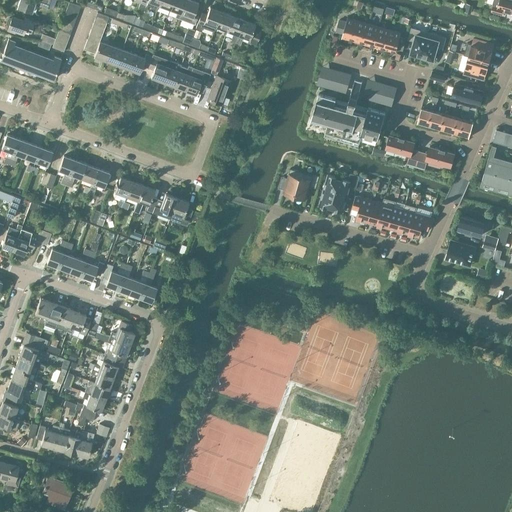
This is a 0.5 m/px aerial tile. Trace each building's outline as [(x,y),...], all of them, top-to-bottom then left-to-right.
[(19,0),(17,6),(32,11),(34,4),(47,8),(48,6),(54,8),(56,0),(19,0)] [(159,5),(160,0),(141,0),(140,3),(139,5),(145,7),(146,5),(157,9),(159,5)] [(170,9),(173,0),(160,0),(159,5),(170,9)] [(179,19),(186,0),(173,0),(170,9),(177,12),(175,17),(179,19)] [(191,0),(186,0),(179,19),(195,24),(199,12),(196,10),(199,3),(191,0)] [(511,11),(511,0),(493,0),(491,11),(503,15),(505,9),(511,11)] [(67,8),(78,12),(81,6),(72,3),(69,2),(67,8)] [(216,26),(221,11),(210,7),(207,14),(201,12),(196,28),(201,30),(202,28),(213,32),(216,26)] [(76,18),(78,12),(67,8),(65,13),(76,18)] [(227,31),(233,15),(221,11),(216,26),(227,31)] [(95,18),(107,22),(109,17),(97,12),(95,18)] [(117,12),(115,17),(125,21),(127,16),(117,12)] [(74,23),(76,18),(65,13),(63,19),(74,23)] [(238,35),(244,20),(233,15),(227,31),(234,33),(231,41),(236,42),(238,35)] [(23,20),(12,16),(11,19),(10,18),(8,19),(6,23),(7,25),(9,25),(8,29),(15,31),(15,30),(23,33),(26,26),(31,28),(34,20),(24,17),(23,20)] [(350,40),(356,20),(348,17),(346,22),(339,20),(336,31),(343,33),(342,38),(350,40)] [(105,28),(107,22),(95,18),(93,23),(105,28)] [(72,29),(74,23),(63,19),(61,25),(72,29)] [(256,44),(262,30),(254,27),(255,24),(244,20),(238,35),(236,42),(240,44),(243,37),(249,39),(248,41),(256,44)] [(361,43),(367,23),(356,20),(350,40),(361,43)] [(141,21),(139,26),(150,30),(151,25),(141,21)] [(103,34),(105,28),(93,23),(91,29),(103,34)] [(372,46),(377,26),(367,23),(361,43),(372,46)] [(70,35),(72,29),(61,25),(59,30),(70,35)] [(161,34),(163,29),(156,26),(151,25),(150,30),(161,34)] [(382,49),(388,29),(377,26),(372,46),(382,49)] [(174,34),(172,38),(182,42),(189,44),(195,30),(188,27),(184,37),(174,34)] [(427,32),(411,27),(408,40),(414,41),(411,53),(413,54),(412,55),(416,57),(417,55),(421,56),(427,32)] [(101,39),(103,34),(91,29),(89,35),(101,39)] [(161,34),(163,34),(164,35),(172,38),(174,34),(163,29),(161,34)] [(388,29),(382,49),(394,53),(396,48),(403,50),(406,39),(399,37),(400,32),(388,29)] [(68,40),(70,35),(59,30),(56,36),(68,40)] [(445,37),(427,32),(421,56),(426,58),(426,59),(431,61),(431,59),(433,60),(436,48),(442,49),(445,37)] [(54,42),(56,38),(42,33),(40,39),(51,43),(53,44),(54,42)] [(111,45),(100,41),(101,39),(89,35),(83,49),(95,53),(94,56),(105,60),(111,45)] [(66,46),(68,40),(56,36),(56,38),(54,42),(66,46)] [(464,55),(468,56),(490,62),(492,55),(491,55),(494,44),(474,38),(472,44),(467,43),(464,55)] [(17,57),(20,49),(13,47),(15,41),(9,39),(4,52),(17,57)] [(49,49),(51,43),(40,39),(38,45),(49,49)] [(64,51),(66,46),(54,42),(53,44),(52,47),(64,51)] [(186,51),(188,46),(177,42),(175,46),(186,51)] [(116,64),(122,49),(111,45),(105,60),(116,64)] [(198,55),(199,51),(188,46),(186,51),(198,55)] [(30,61),(33,54),(20,49),(17,57),(30,61)] [(128,69),(133,53),(122,49),(116,64),(128,69)] [(14,64),(17,57),(4,52),(1,59),(14,64)] [(148,67),(152,56),(147,54),(145,58),(133,53),(128,69),(139,73),(142,65),(148,67)] [(43,66),(46,59),(33,54),(30,61),(43,66)] [(43,66),(56,71),(61,58),(54,56),(52,61),(46,59),(43,66)] [(168,66),(167,66),(156,62),(158,58),(152,56),(148,67),(153,70),(151,77),(162,82),(168,66)] [(488,69),(490,62),(468,56),(463,74),(484,79),(487,68),(488,69)] [(27,69),(30,61),(17,57),(14,64),(27,69)] [(218,71),(222,59),(217,57),(212,68),(218,71)] [(180,71),(182,65),(170,60),(167,66),(168,66),(162,82),(173,86),(179,70),(180,71)] [(40,74),(43,66),(30,61),(27,69),(40,74)] [(53,79),(56,71),(43,66),(40,74),(53,79)] [(185,90),(193,68),(188,66),(185,73),(180,71),(179,70),(173,86),(185,90)] [(198,69),(193,68),(185,90),(196,94),(198,89),(204,92),(210,75),(203,73),(201,79),(195,77),(198,69)] [(433,71),(431,78),(444,82),(446,75),(433,71)] [(222,105),(231,80),(216,75),(207,99),(222,105)] [(345,87),(318,79),(317,84),(344,92),(345,87)] [(354,80),(348,103),(356,105),(362,82),(354,80)] [(480,105),(483,91),(455,83),(452,97),(480,105)] [(393,100),(367,93),(365,98),(392,106),(393,100)] [(336,99),(319,94),(311,120),(327,125),(326,132),(359,141),(361,135),(378,139),(385,113),(368,108),(366,114),(334,105),(336,99)] [(430,125),(434,112),(421,108),(417,122),(430,125)] [(443,129),(447,115),(434,112),(430,125),(443,129)] [(456,133),(460,119),(447,115),(443,129),(456,133)] [(460,119),(456,133),(469,136),(469,138),(474,121),(473,123),(460,119)] [(503,143),(506,132),(496,129),(493,141),(503,143)] [(9,164),(11,158),(18,139),(7,134),(2,148),(8,151),(6,156),(6,157),(4,162),(9,164)] [(415,166),(420,152),(411,149),(413,141),(404,139),(403,140),(390,136),(386,148),(409,155),(407,163),(415,166)] [(24,157),(30,143),(18,139),(11,158),(9,164),(14,166),(16,160),(18,154),(24,157)] [(36,161),(41,147),(30,143),(24,157),(36,161)] [(511,160),(493,155),(496,145),(492,144),(481,182),(511,190),(511,160)] [(453,154),(439,150),(440,149),(430,146),(428,154),(420,152),(415,166),(424,168),(426,160),(450,167),(453,154)] [(41,147),(36,161),(47,165),(52,151),(41,147)] [(66,186),(75,160),(64,155),(59,169),(65,172),(63,177),(63,178),(60,183),(66,186)] [(81,178),(86,164),(75,160),(66,186),(71,188),(73,181),(75,175),(81,178)] [(93,182),(98,168),(86,164),(81,178),(93,182)] [(93,182),(90,188),(88,193),(94,195),(96,190),(95,189),(97,183),(104,186),(109,172),(98,168),(93,182)] [(287,178),(282,177),(278,188),(284,190),(283,192),(295,195),(301,172),(290,169),(287,178)] [(46,185),(51,173),(45,171),(41,183),(46,185)] [(301,172),(295,195),(306,199),(310,186),(316,188),(319,176),(313,174),(313,175),(301,172)] [(51,173),(46,185),(52,187),(56,175),(51,173)] [(356,187),(359,175),(350,173),(348,180),(328,175),(319,205),(329,207),(329,206),(333,208),(333,209),(343,212),(350,185),(356,187)] [(127,195),(132,181),(120,176),(115,191),(113,196),(114,198),(119,200),(117,205),(122,207),(125,201),(127,195)] [(138,200),(143,185),(132,181),(127,195),(138,200)] [(153,210),(157,199),(152,197),(155,189),(143,185),(138,200),(144,202),(149,204),(146,210),(152,213),(153,210)] [(0,189),(0,197),(12,202),(14,196),(0,189)] [(169,219),(177,197),(166,193),(163,201),(157,199),(153,210),(152,213),(169,219)] [(356,219),(365,222),(371,200),(356,195),(352,208),(358,210),(356,219)] [(13,218),(21,198),(15,196),(7,215),(13,218)] [(189,202),(177,197),(169,219),(187,225),(192,210),(186,208),(189,202)] [(375,225),(386,228),(392,206),(394,201),(383,198),(382,203),(375,225)] [(138,200),(134,211),(139,213),(141,208),(144,202),(138,200)] [(365,222),(375,225),(382,203),(371,200),(365,222)] [(409,234),(415,212),(416,208),(403,204),(402,208),(396,231),(409,234)] [(386,228),(396,231),(402,208),(392,206),(386,228)] [(96,223),(101,211),(95,209),(91,221),(96,223)] [(103,225),(107,214),(101,212),(97,223),(103,225)] [(415,212),(409,234),(419,237),(422,228),(428,230),(432,217),(415,212)] [(481,236),(485,222),(461,216),(458,229),(481,236)] [(47,223),(44,230),(51,233),(54,226),(47,223)] [(21,228),(22,226),(18,224),(16,229),(9,226),(2,246),(13,250),(21,228)] [(21,228),(13,250),(24,254),(26,249),(32,251),(35,240),(38,234),(21,228)] [(41,242),(46,231),(40,229),(38,234),(35,240),(41,242)] [(46,231),(41,242),(47,245),(51,233),(46,231)] [(495,250),(498,238),(486,235),(483,246),(495,250)] [(470,266),(476,247),(451,240),(445,259),(470,266)] [(154,241),(153,244),(152,247),(164,251),(166,245),(154,241)] [(93,242),(90,250),(96,252),(99,244),(93,242)] [(58,267),(64,253),(52,248),(47,263),(58,267)] [(69,271),(75,257),(64,253),(58,267),(69,271)] [(81,275),(86,261),(75,257),(69,271),(81,275)] [(86,261),(81,275),(92,279),(95,273),(100,275),(105,263),(99,261),(98,265),(86,261)] [(117,289),(123,275),(111,270),(113,266),(107,264),(102,276),(108,278),(106,285),(117,289)] [(479,269),(477,279),(484,281),(487,271),(479,269)] [(129,293),(134,279),(123,275),(117,289),(129,293)] [(140,297),(145,283),(134,279),(129,293),(140,297)] [(145,283),(140,297),(151,301),(157,287),(145,283)] [(46,317),(52,302),(40,298),(35,313),(41,315),(39,321),(44,323),(46,317)] [(58,321),(63,306),(52,302),(46,317),(58,321)] [(67,331),(69,325),(74,310),(63,306),(58,321),(57,322),(56,327),(67,331)] [(85,334),(90,321),(85,319),(86,315),(74,310),(69,325),(67,331),(72,333),(74,327),(80,330),(79,332),(85,334)] [(130,344),(135,333),(129,330),(131,324),(122,320),(117,334),(111,331),(109,337),(130,344)] [(99,324),(93,322),(88,335),(93,337),(96,331),(99,324)] [(24,338),(43,345),(45,339),(26,332),(24,338)] [(106,355),(125,361),(127,356),(129,355),(131,351),(130,349),(129,349),(130,344),(109,337),(107,342),(110,343),(108,349),(106,355)] [(41,351),(43,345),(24,338),(22,343),(24,344),(19,355),(35,361),(40,363),(42,357),(36,356),(39,350),(41,351)] [(40,363),(35,361),(19,355),(15,367),(30,372),(30,373),(36,375),(38,369),(43,370),(45,365),(40,363)] [(122,368),(125,361),(106,355),(104,360),(103,360),(101,366),(94,363),(94,364),(92,368),(92,369),(114,377),(118,366),(122,368)] [(30,373),(30,372),(15,367),(11,378),(32,385),(40,389),(41,383),(28,378),(30,373)] [(109,388),(114,377),(92,369),(90,373),(97,376),(95,382),(109,388)] [(30,391),(32,385),(11,378),(7,389),(6,389),(4,395),(23,401),(24,396),(22,395),(24,389),(30,391)] [(105,399),(109,388),(95,382),(90,381),(86,392),(90,394),(105,399)] [(90,394),(86,392),(84,391),(82,397),(88,399),(86,405),(84,404),(82,408),(82,410),(95,415),(97,409),(101,411),(105,399),(90,394)] [(20,407),(23,401),(4,395),(1,400),(3,401),(0,408),(0,412),(19,420),(21,415),(16,412),(18,406),(20,407)] [(93,421),(95,415),(82,410),(80,416),(85,418),(93,421)] [(15,431),(19,420),(0,412),(0,431),(3,433),(5,428),(10,429),(15,431)] [(34,438),(37,425),(31,423),(28,436),(34,438)] [(52,447),(58,426),(53,424),(51,430),(45,429),(46,427),(40,425),(36,438),(42,440),(41,444),(52,447)] [(98,425),(96,435),(103,437),(106,427),(98,425)] [(69,435),(70,429),(58,426),(52,447),(64,450),(68,435),(69,435)] [(76,453),(81,432),(76,431),(74,437),(69,435),(68,435),(64,450),(76,453)] [(88,457),(92,442),(85,440),(87,433),(81,432),(76,453),(88,457)] [(23,437),(17,442),(21,446),(27,440),(23,437)] [(17,487),(20,478),(16,477),(19,466),(0,461),(0,478),(6,480),(5,484),(17,487)] [(64,508),(73,485),(48,475),(42,491),(49,494),(46,502),(64,508)]
